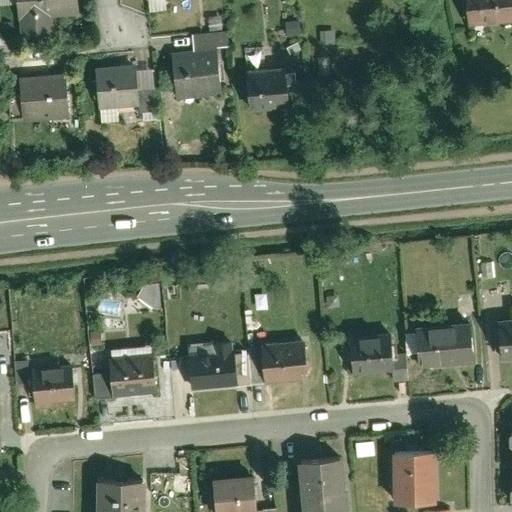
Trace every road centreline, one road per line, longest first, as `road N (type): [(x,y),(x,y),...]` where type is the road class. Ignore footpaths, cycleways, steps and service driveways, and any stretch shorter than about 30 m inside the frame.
road 1 (residential): [(36,511),(37,450),(476,407),(479,511)]
road 2 (primary): [(511,185),(0,232)]
